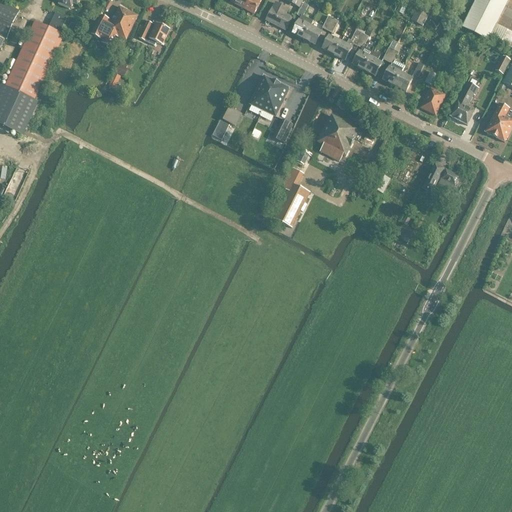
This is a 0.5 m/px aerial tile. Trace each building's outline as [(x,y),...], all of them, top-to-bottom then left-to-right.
[(62,0),(66,1),(64,6),(66,6),(65,8),(75,13),(76,11),(77,11),(79,7),(83,9),(87,0),(62,0)] [(241,0),(238,9),(251,15),(258,0),(241,0)] [(268,3),(260,0),(258,0),(251,15),(261,19),(268,3)] [(292,0),(290,4),(305,12),(311,0),(292,0)] [(409,12),(414,1),(411,0),(406,0),(403,8),(409,12)] [(511,0),(480,0),(464,34),(492,49),(511,9),(511,0)] [(0,65),(10,43),(12,44),(25,15),(0,3),(0,65)] [(309,7),(303,19),(308,22),(314,10),(309,7)] [(106,18),(97,38),(108,43),(107,46),(118,52),(119,50),(118,49),(122,40),(124,41),(132,44),(133,43),(144,18),(125,9),(117,26),(115,25),(116,23),(106,18)] [(291,36),(297,24),(291,21),(294,16),(281,9),(272,26),(291,36)] [(453,12),(448,20),(450,21),(452,19),(459,23),(462,18),(453,12)] [(422,13),(417,24),(429,30),(434,19),(422,13)] [(41,26),(9,90),(7,89),(2,101),(0,104),(0,126),(24,138),(40,105),(38,104),(69,39),(65,37),(72,22),(62,17),(55,32),(41,26)] [(335,35),(341,23),(334,20),(328,32),(335,35)] [(308,22),(299,40),(310,46),(317,32),(319,28),(308,22)] [(341,23),(335,35),(338,37),(344,25),(341,23)] [(161,50),(162,47),(167,49),(174,35),(162,29),(161,30),(153,25),(145,42),(161,50)] [(375,30),(371,38),(376,40),(380,32),(375,30)] [(317,32),(310,46),(321,51),(327,38),(317,32)] [(347,47),(341,60),(352,66),(360,49),(365,51),(371,39),(362,34),(356,45),(355,44),(352,50),(347,47)] [(374,41),(371,39),(365,51),(369,53),(360,70),(371,76),(378,63),(377,63),(379,58),(371,54),(372,51),(370,50),(374,41)] [(341,60),(347,47),(337,42),(330,55),(341,60)] [(399,44),(395,51),(396,51),(400,54),(403,47),(404,47),(399,44)] [(389,63),(395,67),(401,54),(400,54),(396,51),(395,51),(389,63)] [(405,56),(401,54),(395,67),(397,68),(399,68),(405,56)] [(389,69),(384,66),(386,61),(379,58),(377,63),(378,63),(371,76),(382,82),(389,69)] [(511,62),(508,60),(501,75),(509,79),(511,72),(511,62)] [(126,68),(121,76),(129,81),(134,73),(132,72),(133,69),(127,65),(126,68)] [(424,82),(430,69),(425,67),(419,79),(424,82)] [(397,73),(391,86),(401,91),(408,78),(407,78),(409,73),(399,68),(397,68),(395,72),(397,73)] [(431,86),(437,90),(443,80),(436,76),(431,86)] [(114,91),(116,92),(120,94),(126,81),(120,78),(114,91)] [(408,78),(401,91),(412,97),(418,84),(408,78)] [(473,86),(455,121),(473,130),(481,114),(474,110),(479,99),(481,100),(485,92),(483,91),(486,85),(477,80),(474,86),(473,86)] [(269,117),(283,88),(270,82),(256,111),(269,117)] [(296,94),(283,88),(269,117),(283,123),(296,94)] [(428,113),(442,120),(452,101),(438,94),(428,113)] [(491,135),(490,136),(510,147),(511,146),(511,142),(511,111),(506,108),(491,135)] [(247,118),(236,112),(229,124),(241,130),(247,118)] [(330,151),(327,157),(346,167),(349,160),(352,162),(361,144),(364,146),(368,138),(365,136),(366,135),(338,121),(324,148),(330,151)] [(287,123),(278,142),(290,148),(299,129),(287,123)] [(13,151),(11,157),(24,161),(26,155),(13,151)] [(309,159),(306,166),(316,170),(319,163),(309,159)] [(394,159),(391,169),(398,172),(401,161),(394,159)] [(409,176),(414,168),(409,166),(404,173),(409,176)] [(459,195),(466,182),(452,175),(451,177),(449,176),(450,174),(442,170),(430,194),(438,198),(445,184),(447,185),(446,188),(459,195)] [(314,180),(302,174),(292,194),(299,198),(284,226),(294,230),(297,224),(306,228),(320,199),(308,193),(314,180)] [(389,175),(384,187),(390,190),(396,178),(389,175)] [(404,236),(405,237),(416,243),(420,235),(409,229),(404,236)]
